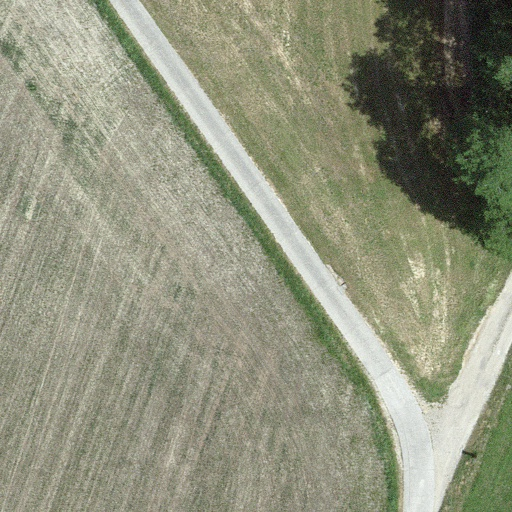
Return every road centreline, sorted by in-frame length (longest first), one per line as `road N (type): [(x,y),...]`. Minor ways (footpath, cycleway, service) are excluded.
road 1 (track): [(422,511),(429,467),(113,0)]
road 2 (track): [(429,467),(511,284)]
